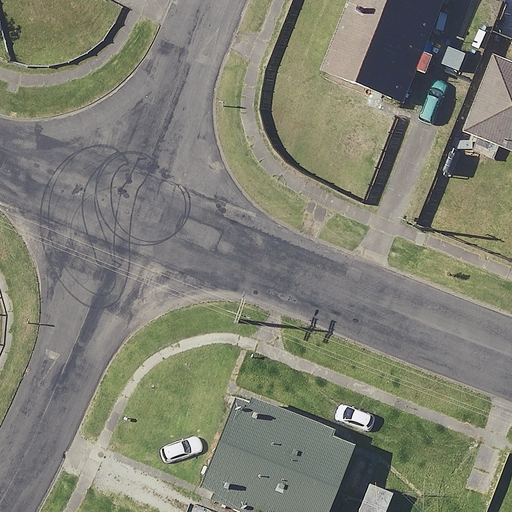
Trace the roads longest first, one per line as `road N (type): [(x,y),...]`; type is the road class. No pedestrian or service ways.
road 1 (residential): [(127,208),(511,361)]
road 2 (residential): [(0,500),(37,430),(127,208)]
road 3 (residential): [(209,0),(127,208)]
road 4 (residential): [(0,160),(127,208)]
